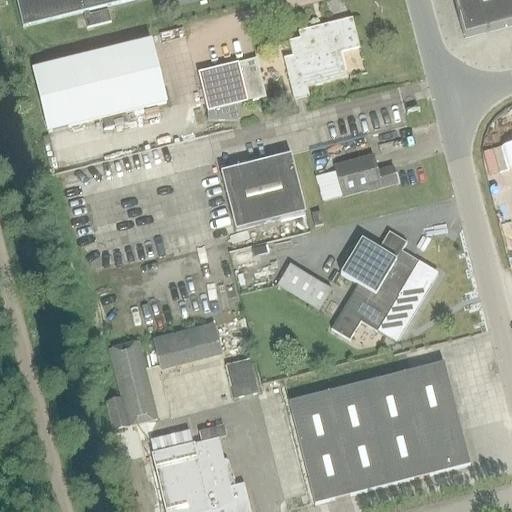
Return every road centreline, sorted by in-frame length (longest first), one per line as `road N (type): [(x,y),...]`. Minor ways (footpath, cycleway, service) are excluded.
road 1 (unclassified): [(511,377),(441,101)]
road 2 (unclassified): [(65,511),(0,250)]
